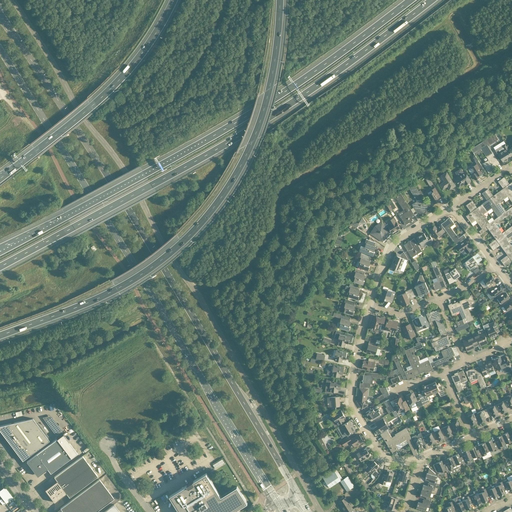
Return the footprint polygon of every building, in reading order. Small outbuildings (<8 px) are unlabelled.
[(498,139),(495,134),(485,140),(488,145),(498,139)] [(492,168),(499,164),(500,164),(488,145),(485,140),(471,149),(474,153),(481,148),(488,160),(483,164),(489,173),(493,170),(492,168)] [(505,144),(495,150),(498,154),(500,157),(501,158),(502,160),(503,163),(511,157),(511,153),(511,152),(506,144),(505,144)] [(471,168),(468,170),(471,174),(473,172),(473,171),(474,173),(472,175),(475,180),(478,178),(480,177),(479,175),(482,173),(481,170),(483,168),(477,159),(476,160),(478,163),(477,164),(471,167),(472,168),(471,169),(471,168)] [(465,185),(466,184),(470,181),(470,180),(465,172),(463,173),(461,169),(456,173),(459,177),(455,180),(459,187),(464,183),(465,185)] [(447,172),(445,173),(441,176),(445,181),(440,184),(443,189),(448,186),(450,189),(451,188),(450,188),(454,185),(455,186),(447,172)] [(501,179),(511,193),(511,181),(509,184),(504,177),(501,179)] [(511,202),(511,193),(501,179),(498,181),(503,188),(498,192),(504,199),(508,196),(511,202)] [(414,184),(409,187),(417,201),(412,204),(419,216),(426,212),(427,210),(425,209),(428,207),(431,212),(422,197),(420,194),(414,184)] [(428,195),(431,200),(433,204),(439,200),(437,198),(440,196),(435,187),(431,190),(432,192),(428,195)] [(485,191),(502,214),(506,211),(499,202),(504,199),(498,192),(493,196),(488,189),(485,191)] [(498,217),(502,214),(485,191),(482,193),(487,200),(482,204),(488,211),(492,208),(493,210),(498,217)] [(401,193),(395,196),(404,211),(403,211),(404,213),(400,215),(405,225),(413,220),(410,215),(413,213),(415,216),(401,193)] [(391,199),(387,201),(392,210),(396,207),(391,199)] [(387,201),(384,203),(389,212),(392,210),(387,201)] [(469,203),(486,226),(490,223),(488,220),(483,214),(488,211),(482,204),(477,208),(472,201),(469,203)] [(477,222),(482,229),(486,226),(469,203),(466,205),(471,212),(466,216),(471,223),(476,220),(477,222)] [(502,214),(505,218),(511,212),(511,206),(506,211),(502,214)] [(488,229),(492,234),(499,228),(496,224),(505,218),(502,214),(498,217),(494,220),(490,223),(486,226),(488,229)] [(362,217),(351,224),(357,227),(365,222),(362,217)] [(399,227),(397,223),(394,218),(388,221),(391,226),(389,228),(392,232),(397,229),(399,227)] [(441,224),(444,228),(456,245),(466,238),(464,234),(459,238),(451,227),(455,224),(450,218),(447,220),(447,219),(441,224)] [(370,233),(378,238),(382,241),(383,240),(384,241),(389,235),(388,235),(390,234),(387,229),(382,221),(382,222),(376,226),(371,233),(370,233)] [(433,235),(435,238),(445,231),(440,225),(436,228),(435,225),(430,229),(434,234),(433,235)] [(481,234),(488,229),(486,226),(482,229),(479,231),(481,234)] [(489,244),(491,247),(511,231),(511,227),(511,226),(502,233),(499,228),(492,234),(496,239),(489,244)] [(500,245),(504,250),(511,244),(508,240),(511,237),(511,231),(491,247),(493,250),(500,245)] [(417,238),(419,242),(422,246),(429,241),(430,243),(433,241),(429,234),(426,236),(424,233),(424,234),(422,235),(417,238)] [(408,242),(404,245),(412,257),(422,251),(414,238),(410,241),(408,242)] [(359,251),(364,252),(373,256),(375,252),(374,251),(376,246),(374,246),(375,243),(375,242),(366,239),(365,243),(366,243),(365,247),(361,246),(359,251)] [(465,240),(461,243),(457,246),(461,252),(464,249),(467,253),(472,249),(469,246),(469,245),(465,240)] [(500,260),(503,263),(511,256),(511,245),(511,244),(504,250),(507,255),(500,260)] [(393,260),(391,266),(395,268),(394,270),(399,272),(405,259),(407,260),(408,259),(404,252),(400,254),(401,254),(396,253),(395,256),(393,260)] [(356,266),(364,269),(368,270),(370,266),(369,266),(371,261),(369,260),(370,257),(361,254),(360,257),(361,258),(360,262),(358,261),(356,266)] [(473,256),(469,259),(465,262),(463,264),(468,270),(470,268),(470,269),(478,263),(476,260),(478,259),(476,257),(475,259),(473,256)] [(511,261),(511,256),(503,263),(505,266),(511,261)] [(415,260),(412,263),(416,270),(420,267),(415,260)] [(447,287),(445,282),(438,266),(433,268),(437,278),(432,280),(433,283),(432,283),(433,285),(433,286),(435,290),(442,287),(442,289),(447,287)] [(365,275),(364,274),(365,271),(356,268),(354,272),(356,272),(354,276),(355,276),(354,281),(363,284),(365,280),(364,280),(365,275)] [(445,274),(447,279),(449,284),(455,281),(455,280),(460,275),(455,268),(451,271),(445,274)] [(418,280),(415,286),(420,298),(424,296),(423,294),(426,293),(429,291),(421,272),(421,273),(418,279),(418,280)] [(487,285),(489,288),(495,284),(493,281),(492,280),(493,280),(495,279),(492,274),(483,280),(487,285)] [(350,283),(349,286),(346,285),(344,290),(350,292),(348,296),(358,300),(359,296),(358,295),(360,290),(358,289),(359,286),(360,286),(350,283)] [(488,289),(485,292),(487,294),(490,292),(493,297),(495,296),(496,295),(501,291),(503,290),(500,286),(498,287),(498,288),(497,287),(495,284),(489,288),(488,289)] [(383,288),(382,290),(381,292),(380,292),(380,294),(380,295),(379,299),(384,301),(385,300),(392,302),(395,291),(388,289),(388,290),(383,288)] [(416,296),(414,291),(412,288),(405,291),(406,292),(398,296),(402,306),(407,304),(407,303),(409,302),(408,298),(415,295),(415,296),(416,296)] [(496,295),(501,303),(510,297),(506,293),(505,294),(504,295),(501,291),(496,295)] [(461,300),(460,300),(469,322),(472,320),(474,319),(472,315),(471,316),(468,307),(471,306),(472,307),(476,305),(471,294),(467,296),(468,298),(465,299),(461,300)] [(501,303),(507,311),(511,306),(511,300),(510,302),(507,299),(510,297),(501,303)] [(355,301),(350,300),(345,299),(344,302),(345,303),(344,307),(340,306),(338,311),(353,315),(355,311),(354,311),(355,305),(354,305),(354,302),(355,302),(355,301)] [(469,322),(460,300),(459,301),(455,303),(455,304),(453,305),(452,303),(448,305),(452,316),(457,314),(456,312),(460,311),(463,319),(456,322),(457,324),(454,325),(455,327),(458,326),(464,324),(468,322),(469,322)] [(442,319),(440,315),(439,315),(438,313),(439,312),(438,310),(434,311),(434,310),(431,312),(431,311),(429,312),(430,312),(426,314),(430,322),(430,321),(433,319),(434,320),(435,320),(439,327),(438,327),(441,335),(447,332),(445,328),(446,328),(444,324),(443,324),(441,320),(442,319)] [(333,316),(340,318),(341,318),(340,322),(341,323),(340,328),(349,330),(350,326),(349,326),(351,321),(349,320),(350,317),(334,312),(333,316)] [(415,319),(412,320),(417,331),(424,328),(429,326),(429,325),(427,320),(425,316),(422,317),(421,315),(415,318),(415,319)] [(371,327),(370,331),(373,332),(377,330),(377,329),(378,329),(381,331),(383,325),(384,322),(385,318),(382,317),(382,318),(376,316),(374,317),(372,324),(371,323),(370,326),(371,326),(371,327)] [(385,328),(384,330),(395,333),(395,331),(397,326),(398,321),(398,322),(393,321),(393,320),(388,318),(386,323),(385,328)] [(484,329),(487,329),(490,337),(492,337),(492,338),(495,337),(494,336),(498,334),(497,333),(502,331),(495,321),(489,324),(488,323),(483,325),(484,329)] [(402,327),(404,332),(407,339),(415,335),(410,324),(402,327)] [(479,334),(473,336),(474,338),(477,346),(480,344),(481,346),(484,344),(488,343),(482,329),(477,331),(479,334)] [(345,333),(345,335),(343,334),(343,332),(336,330),(335,338),(338,339),(338,341),(337,344),(345,346),(346,343),(348,343),(349,341),(351,341),(352,336),(352,334),(345,333)] [(451,345),(448,338),(447,336),(441,338),(440,335),(435,338),(433,338),(432,339),(433,342),(431,343),(433,347),(437,346),(439,350),(447,346),(448,347),(449,346),(451,345)] [(464,342),(462,343),(464,347),(465,346),(468,351),(472,350),(474,349),(475,348),(474,347),(477,346),(474,338),(473,336),(472,337),(468,338),(467,339),(463,340),(463,341),(464,342)] [(380,344),(379,344),(374,342),(373,345),(368,344),(366,351),(376,354),(377,348),(388,351),(390,347),(380,344)] [(414,346),(409,348),(420,373),(425,371),(428,370),(426,366),(430,365),(428,360),(420,363),(419,360),(420,360),(415,350),(423,347),(422,343),(416,345),(414,346)] [(451,346),(447,348),(441,351),(444,357),(430,363),(433,370),(433,368),(435,367),(439,365),(439,366),(443,364),(442,364),(446,362),(446,363),(452,360),(452,361),(453,360),(455,359),(453,354),(454,353),(451,346)] [(408,370),(404,371),(407,378),(408,380),(409,380),(413,378),(413,377),(415,376),(420,373),(409,348),(405,350),(411,365),(406,367),(408,370)] [(334,360),(337,361),(342,362),(343,359),(345,359),(347,352),(336,350),(335,357),(334,360)] [(407,378),(404,371),(397,354),(393,356),(392,359),(394,360),(398,370),(397,373),(393,374),(394,377),(391,379),(393,383),(396,382),(397,382),(397,381),(400,380),(400,378),(403,377),(404,380),(407,378)] [(511,370),(510,364),(507,357),(501,360),(500,357),(494,359),(496,364),(498,370),(500,369),(502,368),(503,372),(505,373),(511,370)] [(363,369),(368,369),(373,371),(374,366),(376,366),(376,364),(378,365),(379,363),(389,365),(390,360),(380,359),(380,360),(373,358),(372,362),(364,360),(364,362),(363,362),(363,363),(364,363),(363,369)] [(485,364),(480,366),(482,370),(480,370),(481,372),(481,373),(482,374),(484,374),(484,375),(484,374),(488,372),(488,373),(489,372),(490,375),(495,373),(494,370),(493,365),(491,361),(487,362),(488,363),(485,364)] [(329,364),(327,374),(335,376),(340,377),(340,374),(343,374),(343,372),(344,367),(339,366),(329,364)] [(470,369),(466,371),(468,376),(470,382),(474,380),(473,379),(477,378),(481,388),(486,386),(480,371),(478,367),(474,368),(474,370),(471,371),(470,369)] [(467,380),(465,375),(463,370),(458,372),(458,373),(451,376),(458,392),(463,390),(460,383),(467,380)] [(365,387),(360,387),(370,387),(371,377),(384,378),(385,373),(364,372),(364,374),(363,374),(363,380),(364,380),(363,381),(363,383),(365,383),(365,387)] [(326,380),(325,392),(332,393),(333,392),(338,392),(338,389),(340,389),(340,387),(341,382),(336,381),(331,381),(331,380),(326,379),(326,380)] [(436,381),(429,384),(433,393),(437,391),(441,396),(446,394),(442,386),(441,387),(439,383),(437,384),(436,381)] [(419,396),(418,394),(419,396),(423,404),(426,403),(428,403),(428,402),(430,401),(429,395),(433,393),(429,384),(426,386),(425,385),(424,386),(423,387),(424,390),(422,390),(423,395),(419,396)] [(358,402),(362,408),(369,404),(367,400),(368,389),(364,388),(364,389),(359,388),(358,397),(359,397),(358,400),(358,402)] [(423,404),(419,396),(416,397),(414,393),(414,392),(413,392),(411,393),(406,395),(409,404),(411,407),(412,407),(417,405),(418,408),(423,405),(423,404)] [(333,408),(336,408),(336,406),(340,406),(339,396),(327,397),(328,407),(332,406),(332,407),(332,408),(333,408)] [(409,409),(408,407),(405,400),(403,401),(401,396),(394,399),(397,406),(395,407),(397,411),(398,410),(399,413),(409,409)] [(511,397),(503,401),(507,411),(506,408),(510,406),(511,408),(511,407),(511,397)] [(389,399),(385,401),(389,406),(386,408),(389,413),(395,410),(389,399)] [(503,402),(495,405),(499,415),(499,414),(498,413),(502,411),(502,413),(507,411),(503,401),(503,402)] [(439,407),(441,411),(451,407),(449,402),(439,407)] [(495,405),(486,409),(489,416),(493,415),(494,417),(499,415),(495,405)] [(373,408),(366,412),(367,415),(369,414),(371,417),(373,420),(374,419),(375,422),(379,420),(377,417),(381,415),(381,414),(380,412),(381,412),(380,411),(378,406),(373,409),(373,408)] [(118,417),(128,412),(126,409),(116,414),(118,417)] [(477,412),(481,422),(486,420),(485,418),(489,416),(486,409),(477,413),(477,412)] [(332,416),(329,418),(333,424),(335,427),(338,425),(341,424),(345,421),(343,418),(345,417),(344,415),(341,411),(337,413),(332,416)] [(481,422),(477,412),(468,416),(472,425),(477,423),(476,421),(480,419),(481,422)] [(115,415),(105,421),(107,424),(117,418),(115,415)] [(33,418),(0,425),(0,429),(23,460),(49,440),(33,418)] [(378,425),(375,427),(378,433),(381,431),(382,432),(386,429),(389,428),(386,423),(383,418),(381,419),(377,422),(376,423),(378,425)] [(345,423),(340,426),(345,435),(346,435),(348,437),(349,436),(355,432),(354,430),(355,429),(353,426),(352,426),(349,421),(350,421),(350,420),(345,423)] [(457,420),(448,424),(453,434),(452,431),(455,430),(456,432),(461,430),(457,420)] [(449,425),(440,429),(444,438),(443,436),(447,434),(448,436),(453,434),(448,424),(449,425)] [(345,435),(340,426),(336,429),(341,438),(345,435)] [(385,441),(387,445),(409,433),(408,432),(406,427),(395,434),(395,435),(392,437),(387,430),(380,434),(382,437),(383,437),(384,439),(384,438),(386,440),(385,441)] [(440,429),(431,433),(434,440),(438,438),(439,440),(444,438),(440,429)] [(508,432),(502,434),(506,443),(510,442),(510,444),(511,443),(511,434),(509,436),(508,432)] [(409,433),(387,445),(390,449),(391,449),(392,451),(391,451),(392,453),(399,449),(402,446),(408,443),(414,455),(418,453),(415,449),(409,433)] [(416,435),(412,436),(414,440),(416,445),(418,450),(423,447),(422,446),(426,444),(422,436),(421,434),(421,433),(418,434),(419,435),(416,436),(416,435)] [(421,434),(422,436),(426,444),(430,442),(430,444),(435,442),(434,440),(431,433),(425,435),(424,433),(421,434)] [(29,459),(27,461),(33,470),(38,476),(40,474),(47,469),(50,473),(71,458),(77,453),(77,452),(77,453),(71,445),(69,442),(63,434),(56,439),(29,459)] [(351,441),(355,447),(355,446),(359,443),(363,441),(359,434),(351,439),(349,436),(348,437),(341,441),(345,447),(345,446),(344,444),(348,442),(349,443),(351,441)] [(499,442),(496,443),(499,449),(503,447),(504,449),(508,448),(506,444),(506,443),(502,434),(497,437),(498,441),(499,442)] [(327,448),(321,437),(317,440),(323,451),(327,448)] [(491,439),(486,442),(490,451),(491,455),(495,453),(494,451),(499,449),(496,443),(493,444),(493,443),(491,439)] [(482,448),(479,449),(482,456),(487,454),(486,452),(490,451),(486,442),(480,444),(482,448)] [(475,446),(469,449),(473,458),(477,456),(477,458),(482,456),(479,449),(476,450),(475,446)] [(465,455),(463,456),(463,457),(466,463),(467,465),(468,465),(475,462),(473,458),(469,449),(464,451),(465,455)] [(353,455),(355,459),(355,460),(359,457),(362,461),(370,456),(370,455),(369,454),(367,450),(363,452),(361,450),(353,455)] [(458,453),(453,456),(457,465),(460,463),(461,465),(466,463),(463,456),(460,457),(458,453)] [(45,490),(49,496),(90,466),(82,456),(54,477),(57,481),(45,490)] [(449,463),(447,464),(449,470),(457,467),(457,465),(453,456),(447,458),(449,462),(449,463)] [(214,464),(216,468),(225,462),(223,458),(214,464)] [(370,471),(372,474),(371,475),(371,477),(373,478),(379,473),(376,470),(379,466),(379,465),(378,464),(374,461),(371,465),(369,463),(367,464),(362,470),(367,475),(370,471)] [(444,472),(449,470),(446,463),(443,464),(442,461),(436,463),(433,465),(436,471),(438,472),(440,471),(440,472),(443,471),(444,472)] [(349,465),(345,467),(350,475),(354,473),(349,465)] [(90,466),(49,496),(54,502),(66,493),(69,497),(97,476),(90,466)] [(427,473),(425,479),(429,480),(428,483),(436,485),(436,483),(437,480),(435,479),(436,476),(436,475),(436,474),(429,468),(428,473),(427,473)] [(323,477),(330,487),(340,480),(334,470),(323,477)] [(382,479),(381,480),(380,483),(385,485),(387,481),(391,482),(394,472),(393,472),(393,471),(392,471),(387,470),(386,475),(383,474),(383,476),(382,479)] [(396,483),(395,486),(397,487),(398,484),(401,485),(402,480),(406,482),(407,479),(410,480),(411,476),(408,475),(409,472),(408,472),(408,471),(407,471),(403,470),(401,475),(398,474),(398,475),(396,483)] [(206,473),(202,475),(193,481),(187,484),(187,485),(170,496),(180,511),(232,511),(247,503),(247,502),(237,486),(221,496),(206,473)] [(340,481),(347,491),(353,487),(347,477),(340,481)] [(95,511),(114,498),(99,479),(60,508),(61,509),(61,510),(60,509),(56,511),(95,511)] [(507,479),(503,481),(506,488),(509,487),(510,491),(511,489),(511,479),(508,481),(507,479)] [(499,485),(495,486),(499,495),(505,493),(503,489),(506,488),(503,481),(498,483),(499,485)] [(423,484),(422,490),(431,493),(432,490),(434,490),(436,485),(428,483),(427,486),(423,484)] [(491,486),(486,488),(489,495),(492,494),(494,498),(499,495),(495,486),(492,488),(491,486)] [(5,487),(0,491),(0,494),(6,503),(13,497),(5,487)] [(482,492),(479,493),(483,502),(488,500),(486,496),(489,495),(486,488),(481,490),(482,492)] [(424,497),(423,500),(431,502),(432,497),(430,497),(431,493),(422,490),(420,496),(424,497)] [(474,493),(470,495),(473,502),(475,501),(477,505),(483,502),(479,493),(477,490),(474,491),(474,493)] [(390,499),(389,502),(398,505),(399,502),(400,501),(399,501),(400,499),(394,497),(395,494),(389,493),(387,498),(390,499)] [(461,497),(462,501),(466,510),(472,507),(470,503),(473,502),(472,501),(470,495),(465,497),(464,496),(461,497)] [(338,502),(344,511),(347,511),(353,509),(346,497),(338,502)] [(458,500),(453,502),(456,509),(459,508),(461,511),(466,510),(462,501),(461,497),(457,499),(458,500)] [(431,502),(423,500),(422,503),(418,502),(416,508),(426,510),(427,507),(429,507),(431,502)] [(449,506),(446,508),(447,511),(454,511),(453,510),(456,509),(453,502),(453,501),(449,502),(448,504),(449,506)] [(368,504),(373,511),(378,511),(372,502),(368,504)] [(398,505),(389,502),(388,505),(385,504),(384,509),(390,511),(391,508),(396,510),(398,505)]
